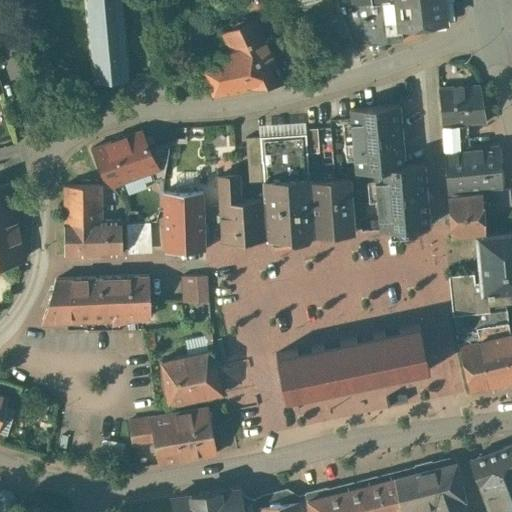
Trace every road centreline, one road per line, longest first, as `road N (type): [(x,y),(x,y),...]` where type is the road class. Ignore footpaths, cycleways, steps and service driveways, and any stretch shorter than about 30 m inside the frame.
road 1 (residential): [(49,160),(80,129),(109,120),(264,101),(488,29)]
road 2 (tertiary): [(511,420),(375,436),(274,462),(82,491)]
road 3 (unclassified): [(36,267),(167,261)]
road 4 (residential): [(49,160),(23,137),(0,44)]
